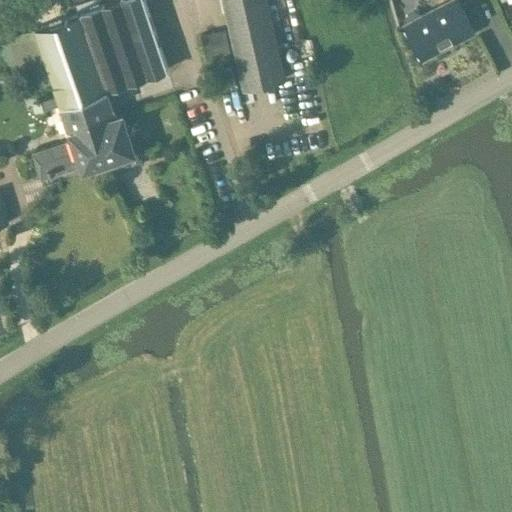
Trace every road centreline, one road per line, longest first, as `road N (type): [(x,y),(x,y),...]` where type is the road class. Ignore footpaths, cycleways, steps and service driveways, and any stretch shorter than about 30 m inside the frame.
road 1 (tertiary): [(0,379),(511,81)]
road 2 (unknown): [(260,223),(181,0)]
